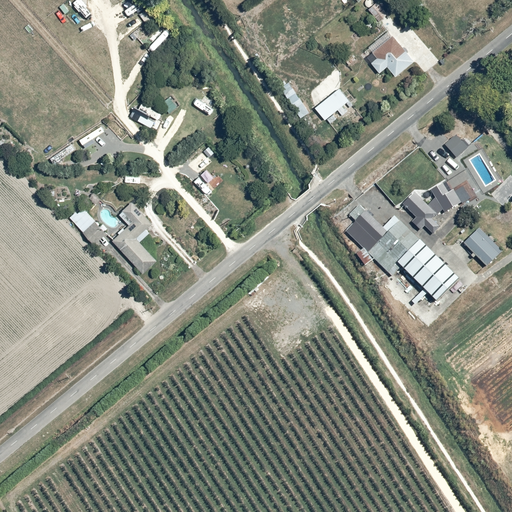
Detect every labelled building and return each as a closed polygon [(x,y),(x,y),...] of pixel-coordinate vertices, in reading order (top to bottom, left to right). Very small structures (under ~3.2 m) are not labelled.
[(376,58),(371,63),(380,73),(386,67),(395,77),(413,60),(391,36),(371,54),(376,58)] [(342,93),(338,88),(314,107),(325,120),(347,101),(352,107),(358,102),(348,89),(342,93)] [(178,106),(169,97),(161,105),(170,114),(178,106)] [(308,113),(298,98),(289,104),(298,119),(308,113)] [(462,141),(456,134),(445,145),(450,151),(462,141)] [(421,198),(404,210),(419,231),(425,226),(431,234),(439,228),(432,218),(444,210),(445,212),(461,201),(445,178),(429,190),(433,196),(424,202),(421,198)] [(123,221),(107,236),(143,274),(157,261),(138,241),(153,227),(151,225),(152,223),(132,202),(118,216),(123,221)] [(366,266),(374,258),(391,275),(400,266),(423,288),(410,301),(414,305),(427,292),(436,301),(458,278),(395,215),(383,228),(358,203),(348,213),(355,220),(346,229),(362,246),(354,253),(366,266)] [(106,234),(82,206),(69,217),(94,245),(106,234)] [(501,252),(478,228),(463,242),(486,266),(501,252)]
